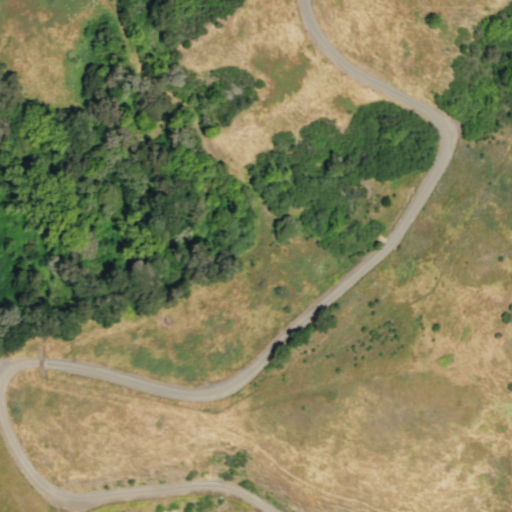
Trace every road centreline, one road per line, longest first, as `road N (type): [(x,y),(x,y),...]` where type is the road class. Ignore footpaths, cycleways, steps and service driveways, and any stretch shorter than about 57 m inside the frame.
road 1 (residential): [(300,0),(311,29),(347,68),(438,118),(450,138),(440,165),(369,260),(235,382),(196,394),(30,364),(6,371),(0,384),(3,430),(34,481),(65,498),(203,485),(274,511)]
road 2 (track): [(108,0),(121,28),(213,133),(261,225),(252,257),(206,289),(103,327),(52,368)]
